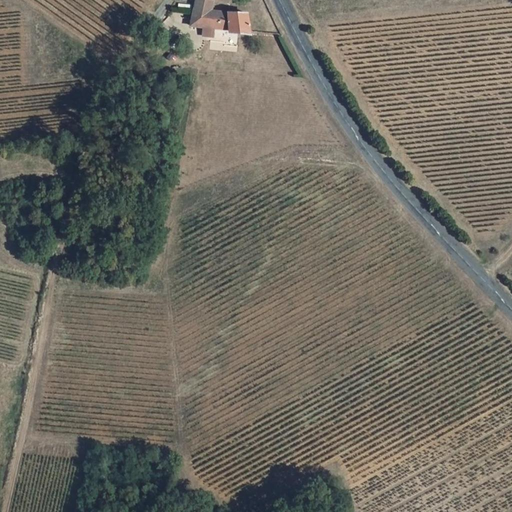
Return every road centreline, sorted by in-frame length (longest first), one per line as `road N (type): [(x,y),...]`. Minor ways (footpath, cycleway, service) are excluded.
road 1 (track): [(4,511),(55,269),(117,84),(151,23)]
road 2 (secondary): [(280,0),(345,119),(385,172),(511,307)]
